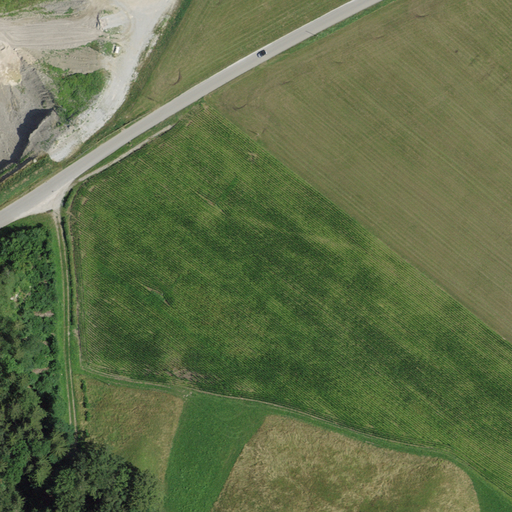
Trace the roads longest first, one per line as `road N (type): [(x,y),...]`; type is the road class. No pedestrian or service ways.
road 1 (tertiary): [(0,219),(193,92),(367,0)]
road 2 (track): [(55,185),(76,459),(135,511)]
